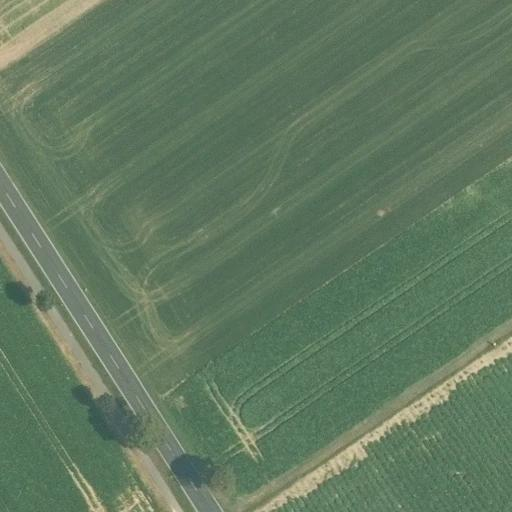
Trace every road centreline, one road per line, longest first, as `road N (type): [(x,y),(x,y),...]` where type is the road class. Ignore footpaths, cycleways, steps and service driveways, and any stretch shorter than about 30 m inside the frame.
road 1 (secondary): [(208,511),(0,189)]
road 2 (track): [(511,331),(247,511)]
